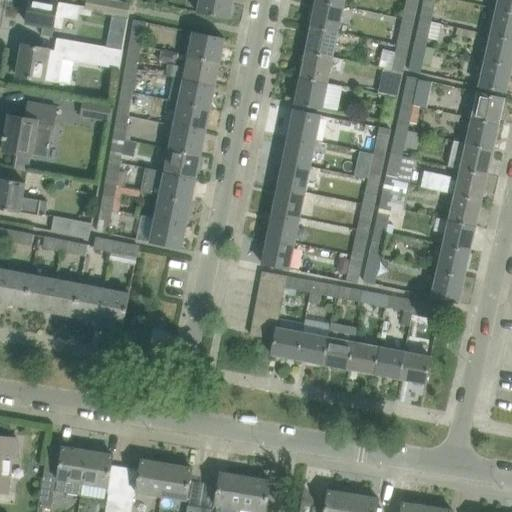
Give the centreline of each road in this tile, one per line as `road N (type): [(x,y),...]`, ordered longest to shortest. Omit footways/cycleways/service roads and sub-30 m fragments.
road 1 (residential): [(179,420),(264,0)]
road 2 (residential): [(455,466),(179,420)]
road 3 (residential): [(455,466),(511,201)]
road 4 (residential): [(179,420),(0,390)]
